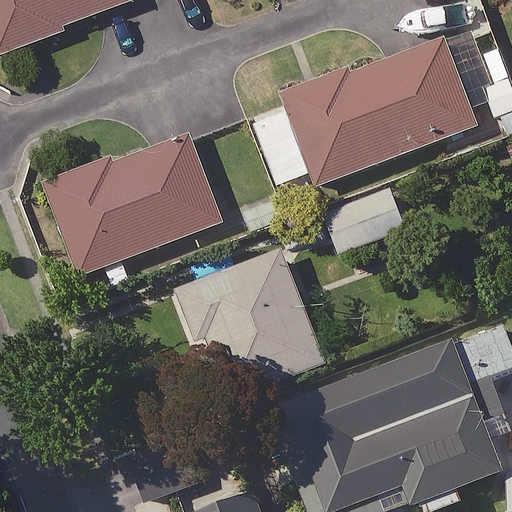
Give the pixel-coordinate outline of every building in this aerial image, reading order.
[(0,0),(0,62),(135,7),(131,0),(0,0)] [(476,135),(446,47),(287,102),(318,190),(476,135)] [(225,232),(196,145),(48,193),(77,281),(225,232)] [(434,232),(420,187),(326,218),(341,262),(434,232)] [(329,370),(286,257),(181,298),(224,410),(329,370)] [(511,375),(511,363),(496,326),(298,411),(322,468),(289,482),(302,511),(468,511),(462,497),(506,478),(470,393),(511,375)]
